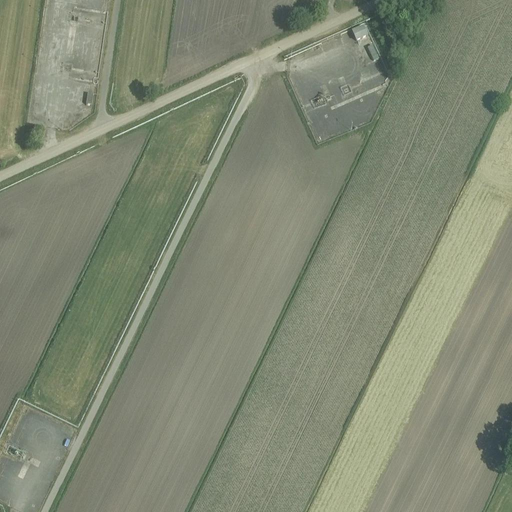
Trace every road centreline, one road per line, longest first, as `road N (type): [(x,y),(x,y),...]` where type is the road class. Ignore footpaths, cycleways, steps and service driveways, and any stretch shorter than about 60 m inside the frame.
road 1 (track): [(262,59),(45,511)]
road 2 (unclassified): [(387,0),(0,172)]
road 3 (track): [(99,129),(119,0)]
